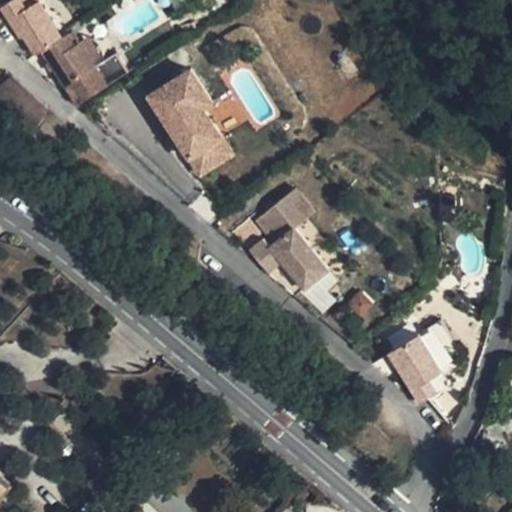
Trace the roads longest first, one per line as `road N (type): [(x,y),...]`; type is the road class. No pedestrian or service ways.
road 1 (residential): [(434,479),(422,432),(371,375),(0,49)]
road 2 (secondary): [(0,195),(380,511)]
road 3 (residential): [(434,479),(468,427),(511,273)]
